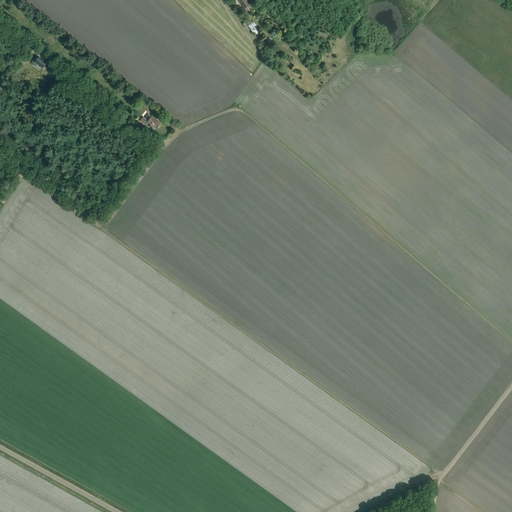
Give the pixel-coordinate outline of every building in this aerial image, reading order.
[(244,8),(249,5),(246,0),(238,0),(240,2),(244,8)] [(248,25),(255,35),(258,32),(257,29),(259,28),(254,21),(253,22),(252,21),(249,23),(248,21),(246,23),(248,25)] [(36,55),(33,58),(35,60),(33,62),(42,69),(46,63),(36,55)] [(56,69),(51,75),(57,80),(62,74),(56,69)] [(143,117),(140,120),(138,119),(136,122),(144,128),(149,123),(156,128),(160,123),(151,116),(148,121),(143,117)]
